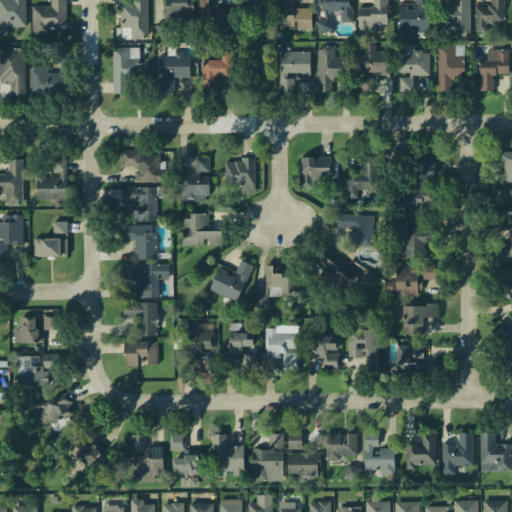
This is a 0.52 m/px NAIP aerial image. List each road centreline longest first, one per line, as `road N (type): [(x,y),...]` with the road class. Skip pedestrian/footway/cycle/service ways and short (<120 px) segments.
road 1 (residential): [(0,126),(511,122)]
road 2 (residential): [(129,402),(102,383),(93,344),(95,0)]
road 3 (residential): [(511,400),(129,402)]
road 4 (residential): [(468,401),(473,123)]
